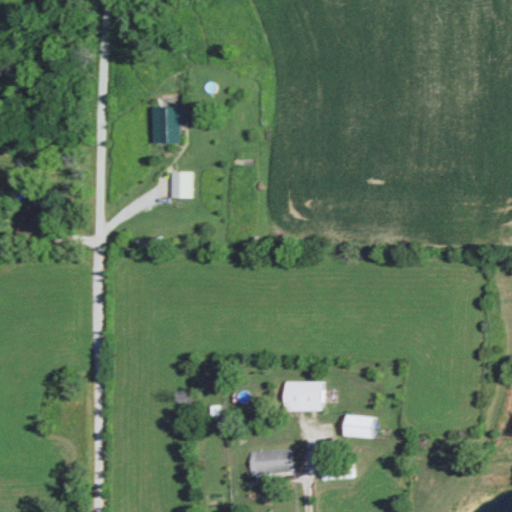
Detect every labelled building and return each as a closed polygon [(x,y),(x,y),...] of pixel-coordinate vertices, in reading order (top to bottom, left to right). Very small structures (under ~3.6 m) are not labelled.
[(186,122),(186,106),(151,106),(151,142),(179,142),(179,122),(186,122)] [(171,196),(190,196),(190,172),(171,172),(171,196)] [(21,232),(42,238),(52,200),(31,195),(21,232)] [(284,409),(324,409),(324,380),(284,380),(284,409)] [(341,435),(372,438),(374,416),(344,413),(341,435)] [(292,472),(292,449),(251,449),(251,472),(292,472)]
